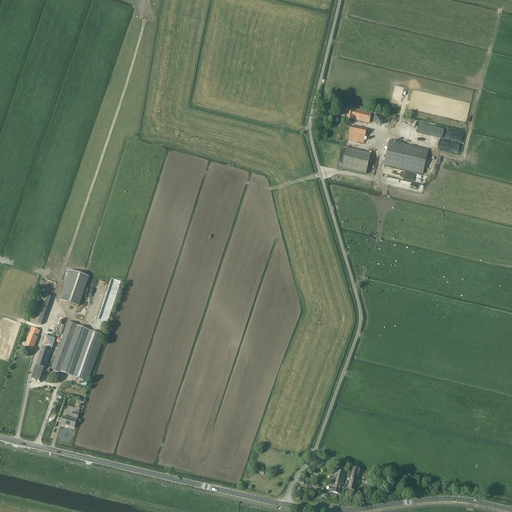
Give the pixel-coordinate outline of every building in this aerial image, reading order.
[(354,106),(351,105),(350,109),(342,107),(340,116),(369,123),(371,114),(354,110),(354,109),(353,108),(354,106)] [(373,122),(381,124),(384,115),(376,113),(373,122)] [(413,130),(429,133),(430,130),(436,131),(437,126),(414,122),(413,130)] [(364,141),(367,130),(351,126),(350,133),(349,137),(364,141)] [(418,139),(420,135),(404,129),(402,134),(410,137),(409,139),(412,140),(413,137),(416,138),(417,136),(418,136),(417,139),(418,139)] [(422,175),(428,150),(389,141),(383,165),(422,175)] [(366,174),(370,154),(346,149),(341,168),(366,174)] [(70,270),(59,300),(79,307),(89,277),(70,270)] [(41,325),(51,297),(40,293),(30,321),(41,325)] [(104,326),(108,309),(101,307),(97,325),(104,326)] [(61,372),(78,325),(68,322),(51,369),(61,372)] [(33,349),(40,331),(31,328),(24,350),(31,352),(32,349),(33,349)] [(88,382),(104,336),(88,330),(71,376),(88,382)] [(43,345),(53,348),(56,338),(46,334),(43,345)] [(49,372),(51,368),(46,366),(51,350),(42,347),(36,366),(31,379),(37,381),(41,382),(45,370),(49,372)] [(77,410),(76,413),(73,412),(72,417),(71,417),(71,419),(63,416),(61,424),(74,428),(77,420),(76,420),(77,418),(80,411),(77,410)] [(355,491),(360,469),(353,467),(348,486),(347,485),(346,489),(355,491)] [(333,484),(341,486),(342,484),(345,473),(336,471),(333,484)] [(346,489),(347,485),(342,484),(341,486),(333,484),(332,492),(340,494),(341,488),(346,489)]
